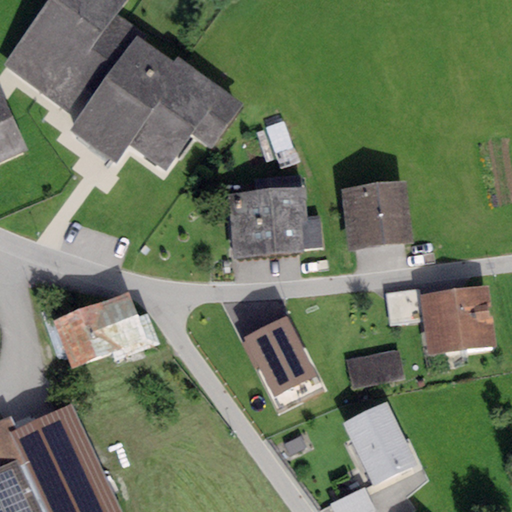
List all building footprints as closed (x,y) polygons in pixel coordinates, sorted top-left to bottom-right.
[(129,1),(128,0),(56,0),(6,74),(74,120),(130,39),(112,26),(129,1)] [(240,112),(130,39),(74,120),(60,142),(109,176),(124,155),(164,182),(190,145),(208,158),(240,112)] [(0,108),(0,168),(22,158),(0,108)] [(402,189),(338,196),(345,255),(408,248),(402,189)] [(301,192),(228,200),(235,262),(321,253),(318,224),(304,226),(301,192)] [(485,294),(417,302),(425,360),(492,352),(485,294)] [(125,300),(50,329),(70,378),(144,348),(125,300)] [(391,359),(341,367),(346,396),(396,387),(391,359)] [(11,420),(0,423),(0,511),(121,511),(72,408),(17,433),(11,420)] [(386,412),(341,433),(369,493),(414,473),(386,412)] [(368,511),(358,492),(326,507),(327,511),(368,511)]
